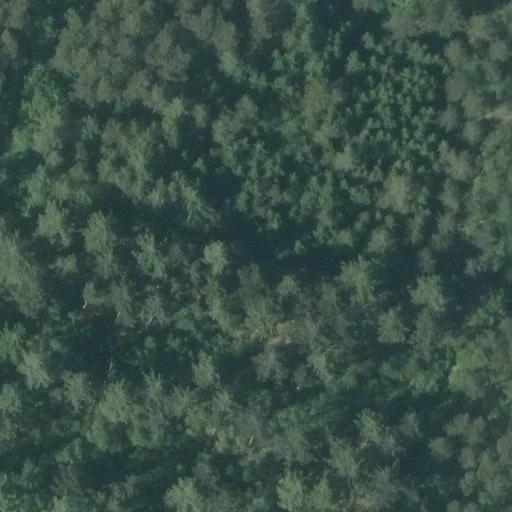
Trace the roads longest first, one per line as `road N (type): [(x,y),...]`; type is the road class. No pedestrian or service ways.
road 1 (track): [(0,219),(511,315)]
road 2 (track): [(37,0),(0,162)]
